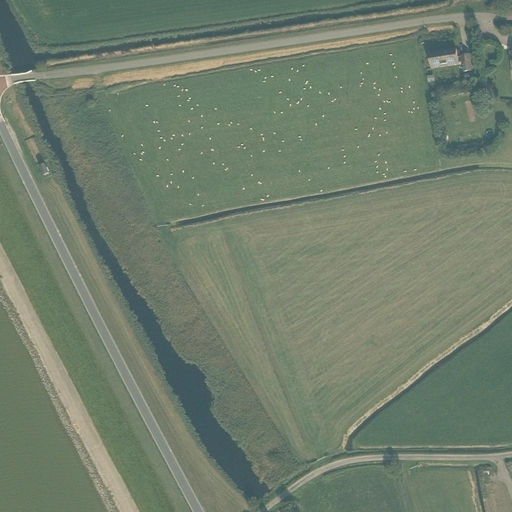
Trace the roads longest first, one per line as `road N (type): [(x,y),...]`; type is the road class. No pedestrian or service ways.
road 1 (unclassified): [(0,84),(511,16)]
road 2 (tertiary): [(197,511),(0,123)]
road 3 (unclassified): [(511,457),(359,463),(321,474),(263,511)]
